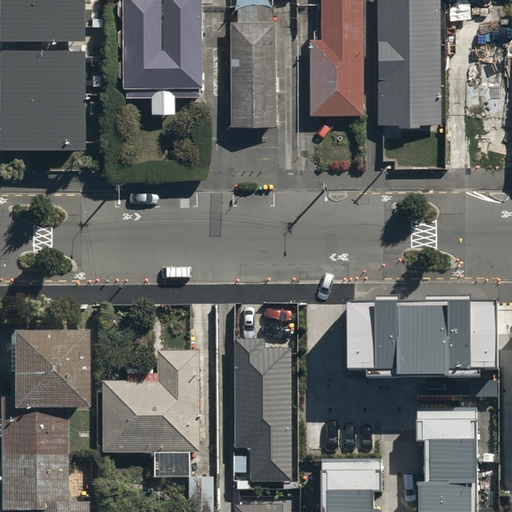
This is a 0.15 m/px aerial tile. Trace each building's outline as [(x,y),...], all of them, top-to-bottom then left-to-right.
[(87,0),(0,0),(1,47),(87,47),(87,0)] [(123,0),(124,4),(118,6),(118,21),(123,23),(123,34),(119,40),(119,51),(124,54),(124,65),(118,69),(119,81),(124,85),(124,96),(127,96),(127,103),(153,103),(153,119),(175,119),(175,101),(201,100),(201,95),(203,95),(201,0),(123,0)] [(365,120),(365,0),(327,0),(327,47),(315,47),(314,120),(365,120)] [(376,0),(377,131),(398,131),(398,134),(420,134),(420,130),(440,130),(438,0),(376,0)] [(466,0),(449,0),(449,45),(497,44),(496,0),(466,0)] [(233,26),(235,130),(282,129),(280,26),(272,14),(243,15),(243,26),(233,26)] [(87,58),(3,58),(3,158),(86,158),(87,58)] [(511,84),(499,85),(500,172),(511,171),(511,84)] [(494,296),(343,296),(343,366),(494,367),(494,296)] [(87,511),(88,497),(67,497),(65,397),(88,397),(87,325),(13,326),(13,389),(0,388),(0,503),(21,503),(21,511),(87,511)] [(262,336),(234,336),(235,444),(250,444),(250,477),(290,476),(288,345),(263,346),(262,336)] [(130,379),(106,379),(105,452),(156,452),(156,475),(193,475),(193,451),(202,451),(203,349),(160,349),(160,373),(156,373),(156,365),(130,365),(130,379)] [(476,511),(477,403),(413,403),(413,436),(427,436),(427,473),(416,473),(416,511),(476,511)] [(324,511),(381,511),(382,510),(370,510),(370,491),(378,491),(378,460),(324,461),(324,511)] [(215,511),(215,479),(190,479),(190,511),(215,511)] [(282,511),(282,501),(236,502),(235,511),(282,511)]
